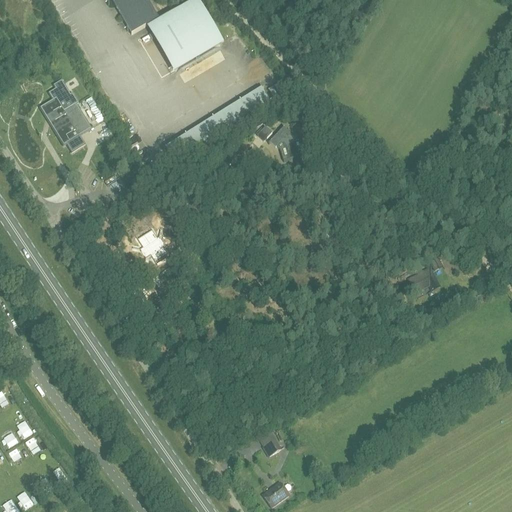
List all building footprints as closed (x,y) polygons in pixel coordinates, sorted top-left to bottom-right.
[(111,0),(115,7),(115,8),(119,14),(123,21),(123,22),(127,28),(130,33),(131,35),(131,36),(148,26),(158,20),(146,0),(111,0)] [(155,29),(152,31),(152,33),(153,33),(174,70),(175,70),(219,44),(196,5),(176,17),(155,29)] [(226,57),(184,77),(188,86),(231,66),(226,57)] [(255,83),(266,79),(260,63),(250,67),(255,83)] [(80,136),(91,129),(76,105),(78,104),(72,94),(70,96),(61,81),(54,86),(56,89),(49,94),(53,101),(41,109),(64,146),(67,144),(73,153),(85,145),(80,136)] [(216,118),(165,150),(175,165),(176,166),(176,167),(178,166),(225,137),(272,107),(262,91),(262,90),(261,90),(216,118)] [(272,134),(265,128),(260,133),(267,140),(272,134)] [(286,147),(290,160),(300,157),(295,141),(283,130),(270,143),(275,148),(281,143),(286,147)] [(303,223),(291,230),(299,245),(302,250),(311,246),(308,240),(305,234),(308,233),(303,223)] [(147,232),(135,240),(141,248),(139,249),(145,258),(146,257),(152,265),(167,255),(162,247),(165,245),(160,237),(153,241),(147,232)] [(434,273),(442,269),(438,261),(430,265),(434,273)] [(243,279),(250,290),(263,281),(253,266),(244,271),(247,276),(243,279)] [(408,282),(415,294),(429,286),(432,292),(439,288),(429,270),(408,282)] [(219,305),(226,301),(220,292),(214,296),(219,305)] [(273,299),(275,305),(282,303),(280,293),(265,297),(266,301),(273,299)] [(208,317),(215,324),(220,319),(213,312),(208,317)] [(29,417),(17,423),(26,440),(38,433),(29,417)] [(269,458),(282,451),(270,431),(257,438),(269,458)] [(8,438),(13,448),(22,443),(17,433),(8,438)] [(27,441),(34,456),(43,451),(35,437),(27,441)] [(18,460),(27,455),(21,445),(12,451),(18,460)] [(271,509),(289,497),(280,485),(263,497),(271,509)]
